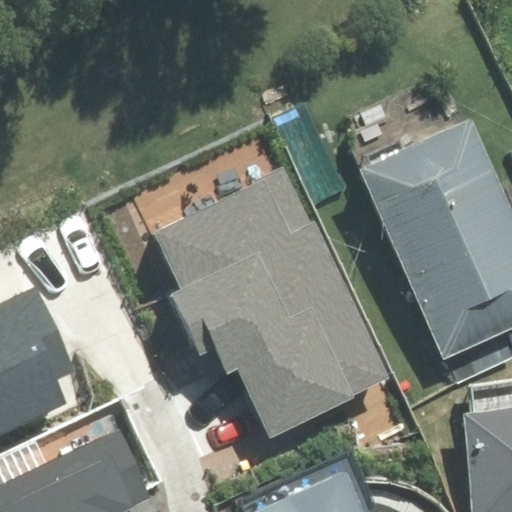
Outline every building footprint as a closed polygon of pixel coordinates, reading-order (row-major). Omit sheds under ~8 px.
[(511,239),(463,126),(359,175),(436,360),(511,328),(511,239)] [(45,261),(0,279),(0,401),(63,365),(75,333),(45,261)] [(511,511),(511,409),(461,419),(477,511),(511,511)] [(115,443),(0,492),(0,511),(88,511),(136,492),(115,443)] [(350,511),(337,479),(261,511),(350,511)]
